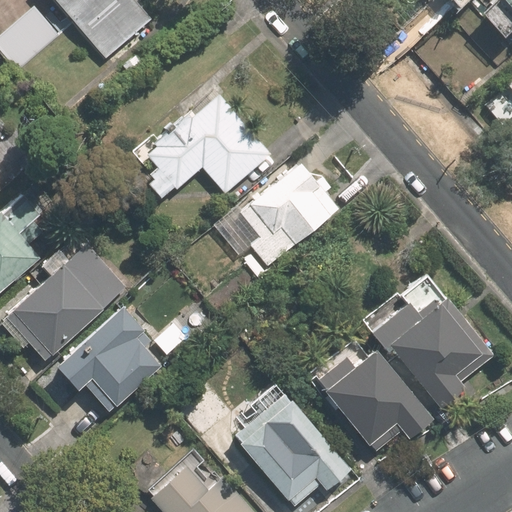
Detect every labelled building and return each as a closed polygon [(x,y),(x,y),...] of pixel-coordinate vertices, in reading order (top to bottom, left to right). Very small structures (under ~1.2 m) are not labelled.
[(142,0),(57,0),(110,60),(159,18),(142,0)] [(511,73),(501,82),(511,94),(511,73)] [(270,150),(213,85),(145,146),(161,164),(145,178),(161,197),(200,162),(225,190),(270,150)] [(305,153),(241,209),(262,233),(251,242),(270,263),(345,198),(305,153)] [(0,169),(0,192),(11,183),(0,169)] [(55,219),(25,187),(0,209),(0,291),(38,256),(28,244),(55,219)] [(127,283),(84,240),(70,253),(63,246),(42,267),(49,274),(8,314),(51,358),(127,283)] [(392,345),(441,405),(468,382),(466,379),(499,351),(430,268),(365,321),(387,348),(392,345)] [(152,331),(127,301),(57,359),(80,386),(89,379),(113,407),(162,366),(141,340),(152,331)] [(337,310),(286,348),(346,430),(397,393),(337,310)] [(260,358),(212,401),(282,478),(330,436),(260,358)] [(175,414),(123,464),(170,511),(209,511),(241,481),(175,414)]
